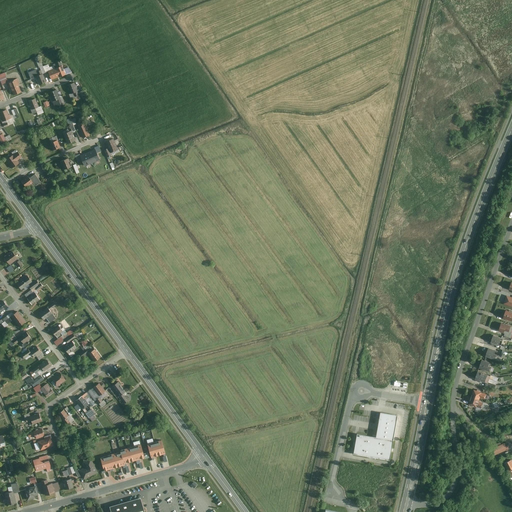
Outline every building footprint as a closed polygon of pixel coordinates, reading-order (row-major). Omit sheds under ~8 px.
[(51,70),(48,71),(49,72),(52,80),(63,76),(60,67),(51,70)] [(37,70),(29,73),(31,79),(37,77),(39,76),(37,70)] [(6,72),(0,74),(0,76),(3,84),(9,82),(6,72)] [(39,76),(37,77),(40,85),(47,82),(44,74),(39,76)] [(18,79),(9,82),(14,95),(22,92),(19,86),(20,85),(18,79)] [(75,83),(68,86),(71,94),(78,91),(75,83)] [(57,90),(50,92),(53,101),(60,99),(57,90)] [(36,98),(29,101),(32,109),(39,107),(36,98)] [(60,99),(53,101),(55,107),(63,104),(60,99)] [(7,110),(0,112),(0,113),(1,117),(0,118),(2,122),(11,119),(10,115),(9,115),(7,110)] [(86,122),(77,126),(83,138),(92,135),(86,122)] [(72,131),(64,134),(68,144),(76,141),(72,131)] [(8,137),(6,137),(4,134),(0,135),(0,138),(3,143),(9,140),(8,137)] [(114,139),(106,142),(111,153),(119,150),(114,139)] [(58,140),(51,143),(54,150),(61,147),(58,140)] [(14,155),(7,161),(13,169),(20,163),(18,160),(22,158),(19,152),(14,156),(14,155)] [(87,159),(84,152),(76,155),(80,163),(87,159)] [(69,158),(61,161),(65,170),(73,166),(69,158)] [(29,176),(21,181),(26,188),(33,182),(29,176)] [(12,251),(4,258),(10,266),(18,259),(12,251)] [(28,276),(17,284),(22,290),(33,282),(28,276)] [(36,293),(28,298),(33,305),(41,299),(36,293)] [(4,301),(0,304),(0,313),(8,307),(4,301)] [(48,308),(40,314),(44,320),(46,318),(53,313),(48,308)] [(18,311),(11,317),(19,327),(26,322),(18,311)] [(511,313),(506,311),(503,320),(511,323),(511,322),(511,313)] [(53,313),(46,318),(50,323),(57,318),(53,313)] [(511,326),(502,323),(499,332),(505,334),(504,336),(511,338),(511,326)] [(58,325),(51,330),(56,337),(63,332),(58,325)] [(31,338),(27,332),(19,338),(23,344),(31,338)] [(74,334),(65,340),(68,344),(76,338),(74,334)] [(493,336),(491,344),(498,347),(501,339),(493,336)] [(73,342),(65,348),(69,354),(77,348),(73,342)] [(42,352),(38,347),(31,352),(30,349),(23,355),(26,359),(32,354),(35,357),(42,352)] [(95,349),(89,354),(95,362),(101,358),(95,349)] [(488,349),(485,358),(498,362),(500,357),(494,355),(495,352),(488,349)] [(52,366),(47,360),(41,365),(45,371),(52,366)] [(482,361),(479,370),(491,373),(493,368),(489,367),(490,363),(482,361)] [(61,373),(53,379),(58,386),(67,380),(61,373)] [(478,373),(475,381),(487,385),(490,376),(478,373)] [(35,387),(45,379),(42,375),(35,380),(30,374),(25,378),(30,385),(33,384),(35,387)] [(126,392),(119,382),(113,387),(120,396),(126,392)] [(100,383),(94,388),(96,391),(96,392),(100,397),(106,392),(100,383)] [(54,392),(47,384),(41,389),(47,397),(54,392)] [(473,390),(469,405),(482,410),(487,394),(473,390)] [(87,393),(83,396),(86,401),(91,397),(87,393)] [(83,396),(76,401),(82,409),(89,404),(86,401),(83,396)] [(95,415),(96,414),(93,408),(87,412),(92,421),(97,418),(95,415)] [(65,410),(59,414),(67,426),(71,423),(67,418),(69,417),(65,410)] [(40,414),(25,418),(27,423),(31,421),(33,425),(43,422),(40,414)] [(357,435),(353,456),(389,462),(397,417),(380,414),(376,439),(357,435)] [(43,429),(33,432),(36,440),(45,437),(43,429)] [(50,438),(37,442),(40,451),(53,446),(50,438)] [(162,439),(147,443),(150,456),(165,453),(162,439)] [(490,448),(493,455),(508,449),(507,445),(505,446),(504,442),(490,448)] [(146,458),(142,443),(120,448),(124,463),(146,458)] [(121,450),(100,456),(104,472),(125,466),(124,463),(121,450)] [(40,459),(33,460),(36,471),(46,469),(47,472),(52,471),(48,455),(39,458),(40,459)] [(91,460),(83,464),(86,469),(79,472),(84,482),(99,475),(91,460)] [(65,476),(76,473),(74,466),(67,467),(68,470),(63,471),(65,476)] [(64,481),(66,490),(74,488),(72,479),(64,481)] [(48,480),(42,482),(46,496),(56,493),(53,483),(49,484),(48,480)] [(36,487),(24,490),(27,501),(36,499),(35,497),(38,496),(36,487)] [(14,492),(5,494),(7,506),(16,504),(14,492)] [(144,511),(141,499),(111,508),(111,511),(144,511)]
